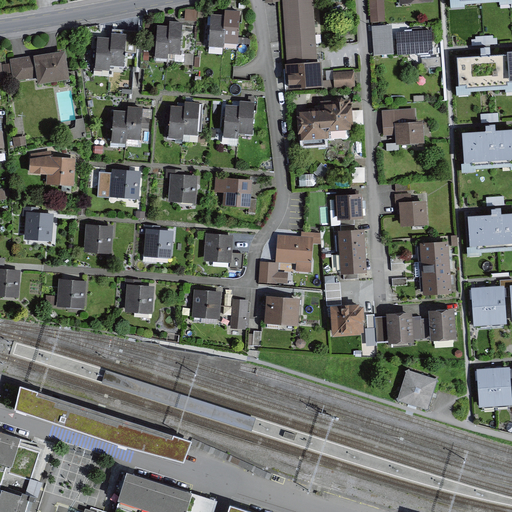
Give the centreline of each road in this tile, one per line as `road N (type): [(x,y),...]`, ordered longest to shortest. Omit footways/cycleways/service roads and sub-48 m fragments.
road 1 (residential): [(0,406),(306,511)]
road 2 (residential): [(360,0),(381,306)]
road 3 (residential): [(256,0),(282,188),(279,212),(252,258),(251,285)]
road 4 (unclassified): [(0,27),(154,0)]
